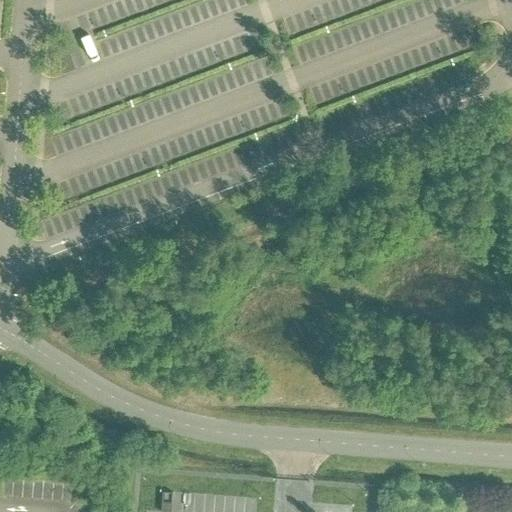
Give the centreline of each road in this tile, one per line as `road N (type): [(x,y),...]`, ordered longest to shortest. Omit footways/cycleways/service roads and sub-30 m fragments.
road 1 (residential): [(511,458),(229,437),(158,420),(0,330)]
road 2 (residential): [(0,286),(11,267),(28,0)]
